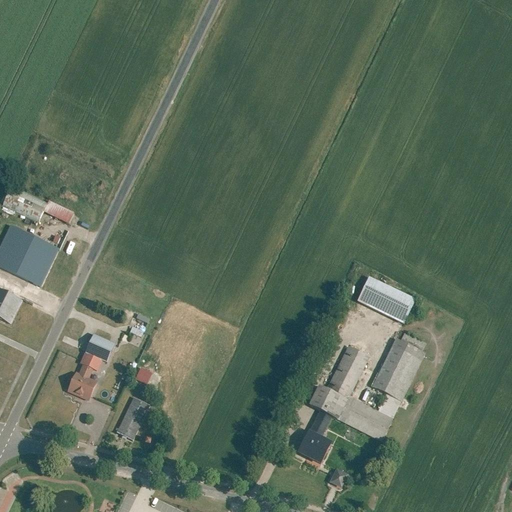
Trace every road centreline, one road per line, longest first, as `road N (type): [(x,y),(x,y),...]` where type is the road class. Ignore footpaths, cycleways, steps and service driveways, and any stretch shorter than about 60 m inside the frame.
road 1 (tertiary): [(214,0),(2,440)]
road 2 (unclassified): [(2,440),(272,511)]
